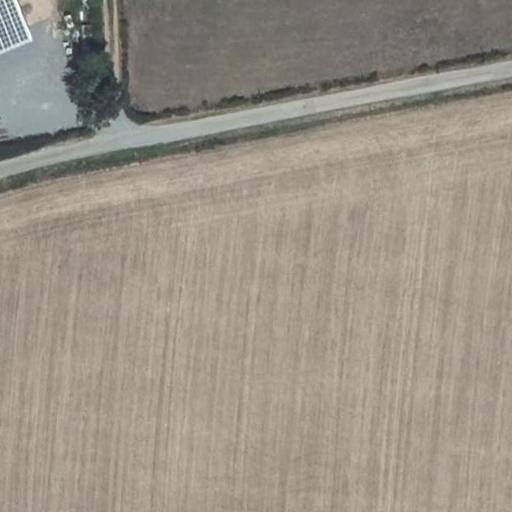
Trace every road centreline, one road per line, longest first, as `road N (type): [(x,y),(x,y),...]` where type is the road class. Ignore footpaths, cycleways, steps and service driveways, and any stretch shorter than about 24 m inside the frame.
road 1 (unclassified): [(511,66),(0,169)]
road 2 (track): [(116,141),(109,0)]
